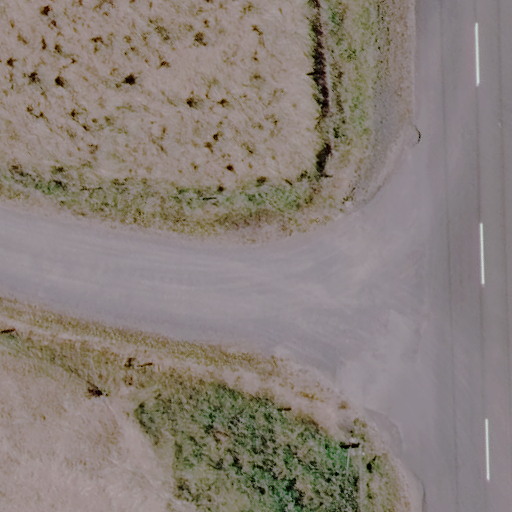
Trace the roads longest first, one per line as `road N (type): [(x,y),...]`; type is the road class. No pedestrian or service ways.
road 1 (unclassified): [(502,511),(489,0)]
road 2 (unknown): [(498,357),(266,351),(0,301)]
